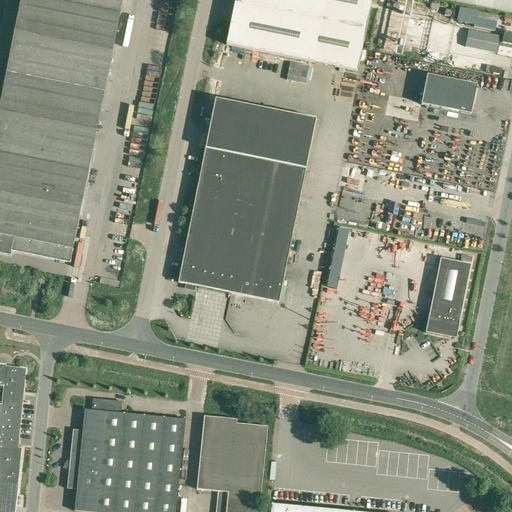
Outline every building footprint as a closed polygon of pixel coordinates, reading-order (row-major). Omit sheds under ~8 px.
[(20,0),(6,72),(34,78),(104,92),(122,0),(20,0)] [(235,0),(227,45),(315,63),(357,72),(371,0),(235,0)] [(511,0),(459,0),(511,12),(511,0)] [(383,10),(383,19),(394,19),(395,11),(383,10)] [(380,37),(400,37),(400,26),(380,26),(380,37)] [(403,44),(400,56),(426,61),(426,60),(438,62),(439,56),(445,57),(450,35),(412,27),(409,37),(417,39),(415,45),(421,46),(420,52),(414,51),(415,46),(403,44)] [(511,33),(502,31),(497,55),(511,57),(511,33)] [(0,102),(0,252),(10,255),(11,250),(70,262),(104,92),(34,78),(6,72),(0,102)] [(477,85),(427,75),(421,105),(455,112),(454,117),(475,121),(476,116),(471,115),(477,85)] [(216,99),(206,149),(306,169),(316,120),(216,99)] [(306,169),(206,149),(178,283),(279,303),(306,169)] [(429,317),(426,333),(456,339),(459,324),(471,265),(441,259),(429,317)] [(0,511),(15,511),(16,507),(17,495),(17,492),(21,448),(18,448),(25,369),(6,367),(0,365),(0,511)] [(67,489),(77,490),(75,511),(87,511),(176,511),(185,420),(120,414),(121,402),(99,400),(99,404),(93,403),(92,410),(85,410),(83,431),(73,430),(67,489)] [(216,511),(221,511),(231,420),(203,417),(197,490),(218,492),(216,511)] [(231,420),(221,511),(259,511),(267,427),(236,424),(236,420),(231,420)] [(361,511),(271,503),(270,511),(361,511)]
